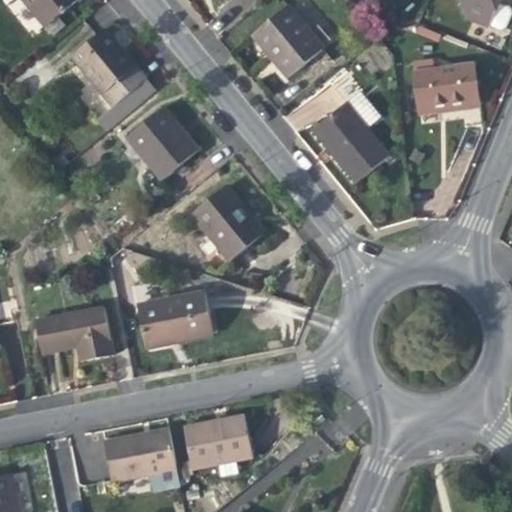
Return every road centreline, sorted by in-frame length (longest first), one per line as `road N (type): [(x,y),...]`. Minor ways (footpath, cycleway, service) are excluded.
road 1 (residential): [(373,281),(143,0)]
road 2 (residential): [(351,360),(0,430)]
road 3 (residential): [(456,402),(491,361),(495,333),(473,284),(450,269)]
road 4 (residential): [(450,269),(511,125)]
